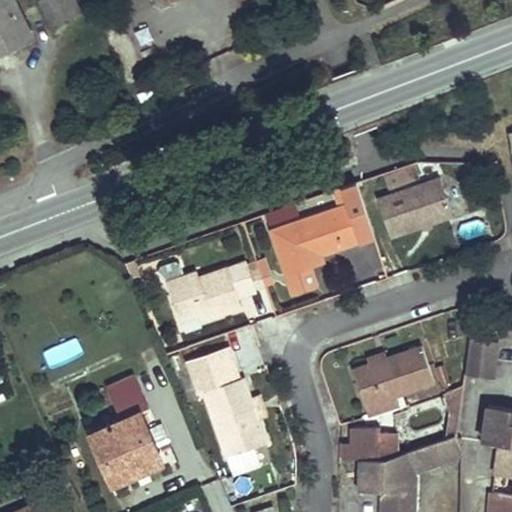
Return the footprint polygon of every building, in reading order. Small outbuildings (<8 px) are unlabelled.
[(16,0),(0,0),(0,54),(36,37),(16,0)] [(76,0),(38,0),(37,1),(50,27),(82,11),(76,0)] [(148,0),(110,0),(120,21),(152,6),(148,0)] [(438,164),(377,188),(391,224),(452,199),(438,164)] [(336,198),(273,224),(290,266),(314,257),(311,250),(323,246),(373,225),(354,179),(340,184),(344,195),(336,198)] [(344,195),(340,184),(332,186),(336,198),(344,195)] [(325,252),(323,246),(311,250),(314,257),(325,252)] [(257,253),(243,259),(254,287),(268,281),(257,253)] [(322,277),(314,257),(290,266),(297,286),(322,277)] [(243,259),(200,277),(197,271),(168,283),(184,321),(214,308),(216,314),(244,302),(240,293),(254,287),(243,259)] [(497,321),(469,317),(465,353),(492,357),(497,321)] [(353,350),(367,387),(396,376),(435,362),(421,325),(386,338),(368,344),(353,350)] [(366,339),(368,344),(386,338),(383,333),(366,339)] [(75,337),(45,348),(52,366),(82,354),(75,337)] [(235,349),(194,364),(205,392),(210,390),(234,454),(274,439),(266,416),(259,398),(251,376),(246,378),(235,349)] [(190,366),(184,353),(174,357),(180,370),(190,366)] [(130,407),(98,421),(121,473),(170,451),(148,400),(158,395),(143,364),(116,376),(130,407)] [(398,384),(396,376),(367,387),(370,394),(398,384)] [(491,418),(495,418),(511,420),(511,385),(495,384),(491,418)] [(274,414),(266,395),(259,398),(266,416),(274,414)] [(359,409),(359,437),(385,437),(385,409),(359,409)] [(391,437),(388,511),(419,511),(426,448),(454,438),(455,416),(391,437)] [(511,511),(511,420),(495,418),(493,428),(502,430),(501,445),(511,445),(511,473),(511,474),(508,503),(499,503),(498,511),(511,511)] [(373,439),(373,470),(384,470),(384,439),(373,439)] [(55,511),(45,488),(6,505),(8,511),(55,511)]
